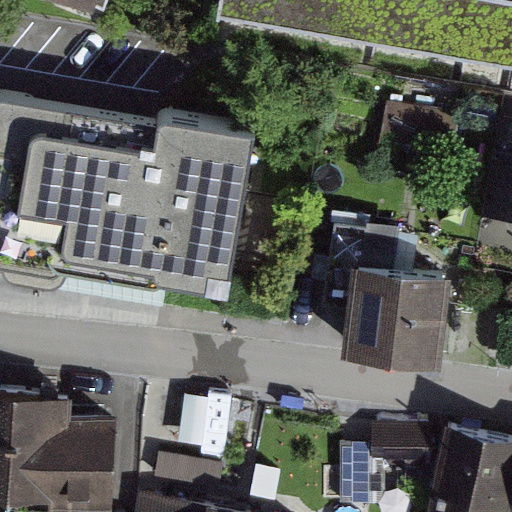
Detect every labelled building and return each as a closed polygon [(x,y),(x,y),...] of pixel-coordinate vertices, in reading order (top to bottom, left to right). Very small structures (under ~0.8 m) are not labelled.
[(90,0),(0,0),(0,11),(76,39),(90,0)] [(511,96),(511,0),(203,0),(197,44),(511,96)] [(0,288),(47,297),(61,286),(216,313),(240,135),(131,117),(121,126),(0,113),(0,288)] [(372,351),(457,362),(470,261),(385,250),(372,351)] [(109,381),(0,378),(0,493),(107,496),(109,381)] [(431,468),(435,427),(382,422),(381,433),(357,431),(352,485),(386,488),(388,464),(431,468)] [(511,511),(511,439),(446,428),(431,511),(511,511)] [(149,480),(143,511),(304,511),(306,503),(149,480)]
